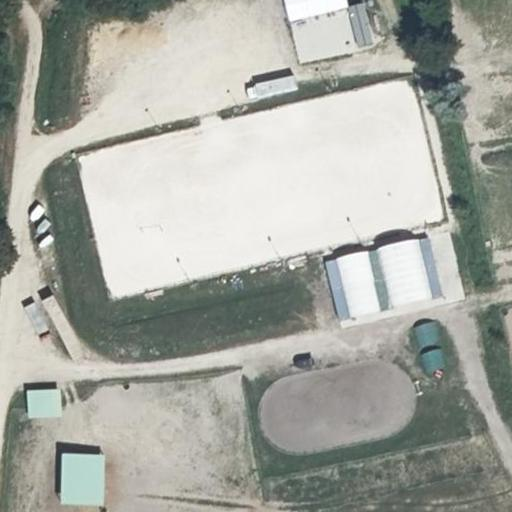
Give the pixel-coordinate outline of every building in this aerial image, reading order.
[(280,0),(286,20),(347,4),(345,0),(280,0)] [(289,21),(299,63),(374,44),(363,2),(289,21)] [(75,148),(104,295),(290,258),(286,238),(313,233),(315,243),(440,218),(414,89),(377,96),(376,89),(75,148)] [(425,236),(326,256),(338,321),(439,301),(425,236)] [(435,320),(414,323),(418,345),(438,342),(435,320)] [(391,331),(398,356),(409,353),(402,328),(391,331)] [(441,348),(421,351),(424,371),(444,368),(441,348)] [(58,387),(24,388),(24,417),(59,416),(58,387)]
